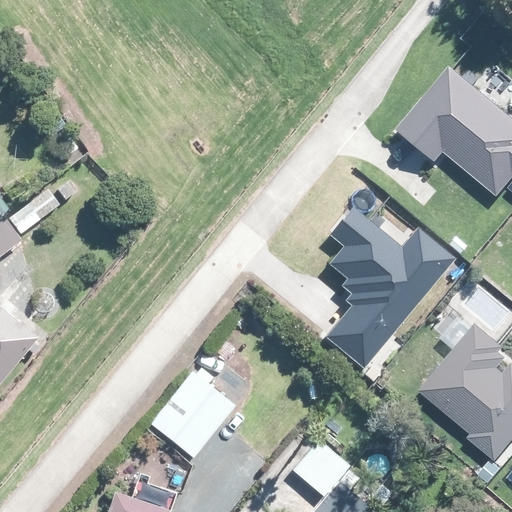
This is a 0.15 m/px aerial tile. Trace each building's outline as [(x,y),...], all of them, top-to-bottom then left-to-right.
[(511,118),(453,68),(390,133),(436,173),(449,158),(499,200),(511,184),(511,118)] [(71,182),(61,189),(68,200),(78,193),(71,182)] [(50,188),(12,217),(24,233),(62,205),(50,188)] [(0,259),(3,257),(24,241),(0,207),(0,259)] [(334,335),(375,367),(460,261),(422,230),(402,254),(357,218),(341,238),(350,246),(335,264),(352,278),(347,284),(364,298),(334,335)] [(0,387),(41,338),(0,304),(0,387)] [(478,326),(419,390),(470,435),(467,439),(496,464),(511,446),(511,367),(511,369),(506,365),(509,362),(503,357),(507,351),(478,326)] [(237,402),(234,399),(195,369),(153,421),(196,454),(224,419),(237,402)] [(339,477),(350,466),(352,462),(320,436),(294,468),(324,493),(308,511),(375,511),(378,509),(351,487),(339,477)] [(394,492),(385,486),(382,483),(371,497),(381,506),(394,492)] [(169,511),(172,506),(135,493),(118,487),(109,511),(169,511)]
